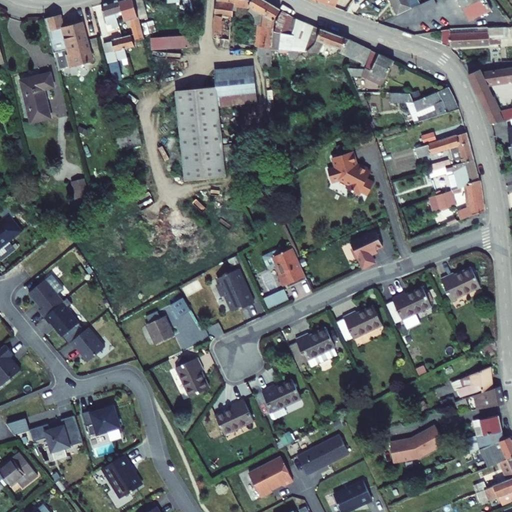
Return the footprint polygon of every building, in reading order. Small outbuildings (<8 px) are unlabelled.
[(124,14),(120,0),(117,0),(102,5),(107,24),(106,25),(108,32),(115,30),(114,28),(119,26),(117,18),(120,15),(124,14)] [(134,0),(120,0),(124,14),(126,20),(131,19),(136,40),(145,38),(140,19),(134,0)] [(143,0),(134,0),(140,19),(148,17),(143,0)] [(275,21),(281,9),(265,0),(217,0),(215,15),(214,38),(231,39),(233,4),(249,6),(251,7),(249,11),(253,14),(254,17),(254,25),(260,25),(259,52),(263,68),(272,67),(271,50),(273,31),(275,21)] [(309,0),(318,7),(335,13),(339,2),(334,0),(309,0)] [(415,0),(388,0),(396,17),(419,7),(415,0)] [(429,0),(418,5),(422,13),(436,6),(433,0),(429,0)] [(458,0),(469,21),(492,9),(487,0),(458,0)] [(295,17),(283,10),(277,21),(275,31),(273,31),(271,50),(290,50),(305,50),(314,26),(295,17)] [(59,17),(44,21),(57,71),(73,67),(71,60),(69,26),(61,28),(59,17)] [(71,60),(73,67),(91,62),(80,23),(69,26),(71,60)] [(450,29),(442,30),(443,44),(451,47),(500,44),(500,38),(508,38),(508,27),(450,29)] [(366,64),(372,50),(350,39),(321,28),(317,39),(315,44),(308,51),(305,50),(290,50),(290,58),(303,58),(303,54),(318,53),(325,42),(342,49),(341,52),(366,64)] [(135,46),(132,35),(122,37),(125,49),(135,46)] [(198,35),(152,39),(153,49),(198,45),(198,35)] [(125,49),(122,37),(112,40),(112,37),(103,40),(109,63),(128,58),(125,49)] [(382,86),(394,61),(372,50),(366,64),(364,69),(347,67),(351,75),(362,76),(382,86)] [(218,106),(257,102),(253,65),(214,69),(216,86),(218,106)] [(480,72),(469,77),(488,112),(495,126),(511,121),(511,110),(501,112),(488,88),(511,83),(511,71),(483,76),(480,72)] [(44,117),(44,118),(51,116),(44,88),(53,86),(50,73),(33,77),(44,117)] [(21,80),(31,121),(44,118),(44,117),(33,77),(21,80)] [(176,90),(183,155),(214,138),(224,163),(218,106),(216,86),(176,90)] [(415,123),(459,109),(454,96),(449,86),(414,101),(410,93),(390,93),(390,102),(406,102),(415,123)] [(110,111),(114,126),(133,121),(130,106),(110,111)] [(140,147),(133,121),(114,126),(113,126),(120,153),(140,147)] [(474,159),(467,132),(416,148),(419,157),(449,148),(452,158),(428,166),(430,172),(474,159)] [(422,135),(424,143),(436,139),(434,132),(422,135)] [(214,138),(183,155),(186,180),(226,176),(224,163),(214,138)] [(336,146),(339,155),(353,151),(350,141),(336,146)] [(358,164),(354,151),(353,151),(339,155),(333,157),(336,167),(328,169),(332,182),(340,179),(349,184),(348,186),(351,189),(351,190),(355,192),(356,191),(360,193),(361,191),(368,194),(375,183),(367,179),(364,177),(368,168),(362,164),(361,166),(358,164)] [(469,181),(479,179),(474,159),(430,172),(432,177),(448,173),(452,190),(461,187),(464,186),(468,182),(469,181)] [(367,179),(372,170),(368,168),(364,177),(367,179)] [(73,199),(87,198),(85,179),(72,181),(73,199)] [(484,210),(479,179),(469,181),(468,182),(472,206),(468,207),(458,211),(461,219),(484,210)] [(464,186),(468,207),(472,206),(468,182),(464,186)] [(260,185),(241,194),(244,201),(263,192),(260,185)] [(437,199),(440,210),(455,205),(452,194),(462,191),(461,187),(452,190),(436,196),(437,199)] [(9,215),(0,221),(0,248),(22,231),(9,215)] [(358,257),(362,266),(374,260),(371,255),(374,254),(372,251),(383,246),(376,231),(351,242),(354,247),(352,248),(357,258),(358,257)] [(293,285),(307,279),(293,247),(286,251),(280,253),(278,249),(262,256),(268,268),(275,265),(279,275),(278,275),(283,286),(287,284),(292,282),(293,285)] [(362,266),(364,268),(375,263),(374,260),(362,266)] [(244,307),(254,302),(239,268),(217,278),(220,282),(218,286),(221,293),(225,295),(232,310),(243,305),(244,307)] [(454,272),(441,278),(451,299),(480,286),(472,268),(455,275),(454,272)] [(40,310),(45,317),(62,302),(64,301),(46,279),(29,293),(42,309),(40,310)] [(431,305),(423,287),(406,295),(405,292),(392,298),(394,302),(402,319),(431,305)] [(269,308),(289,299),(285,288),(264,298),(269,308)] [(186,311),(190,309),(185,300),(181,302),(186,311)] [(62,302),(45,317),(50,323),(51,322),(63,336),(79,322),(62,302)] [(388,305),(396,322),(402,319),(394,302),(388,305)] [(353,337),(383,324),(374,306),(357,313),(356,310),(343,316),(344,319),(353,337)] [(146,325),(155,344),(175,335),(166,316),(161,318),(158,311),(146,316),(150,323),(146,325)] [(338,322),(347,341),(353,337),(344,319),(338,322)] [(89,361),(105,347),(89,327),(71,341),(77,348),(77,347),(89,361)] [(335,346),(327,328),(310,336),(308,333),(296,339),(298,342),(306,360),(306,359),(308,363),(310,367),(338,354),(334,347),(335,346)] [(298,342),(290,346),(302,371),(306,369),(304,365),(308,363),(306,359),(306,360),(298,342)] [(496,349),(495,342),(483,348),(488,356),(496,353),(494,350),(496,349)] [(13,354),(5,344),(0,348),(0,383),(2,385),(21,370),(10,356),(13,354)] [(191,397),(209,388),(201,371),(204,370),(198,357),(177,367),(191,397)] [(482,390),(482,393),(493,389),(491,366),(452,382),(456,390),(457,390),(460,397),(482,390)] [(301,397),(293,379),(276,387),(274,384),(262,390),(272,411),(283,406),(301,397)] [(478,409),(504,404),(500,386),(493,389),(482,393),(474,395),(478,409)] [(441,402),(443,407),(456,402),(454,397),(441,402)] [(466,398),(456,402),(458,408),(468,404),(466,398)] [(216,416),(224,434),(254,420),(244,399),(231,405),(232,408),(216,416)] [(120,426),(114,406),(92,412),(91,410),(82,413),(86,426),(94,424),(98,435),(107,432),(107,431),(120,426)] [(275,419),(287,413),(283,406),(272,411),(272,412),(270,413),(272,418),(275,419)] [(83,442),(75,415),(61,419),(63,426),(50,429),(48,424),(30,429),(34,441),(48,437),(52,451),(83,442)] [(505,439),(499,415),(474,421),(477,435),(467,438),(471,453),(480,449),(505,439)] [(415,437),(391,442),(394,462),(419,457),(445,442),(436,425),(423,432),(424,433),(415,437)] [(340,434),(298,455),(308,475),(349,453),(340,434)] [(511,456),(511,438),(511,436),(505,439),(480,449),(488,467),(500,462),(511,456)] [(38,475),(20,453),(0,468),(0,482),(3,487),(9,483),(11,486),(17,481),(22,487),(38,475)] [(124,454),(102,468),(109,480),(110,480),(121,497),(141,485),(130,468),(132,467),(124,454)] [(283,486),(293,480),(281,456),(249,473),(261,497),(273,491),(272,489),(283,484),(283,486)] [(511,456),(500,462),(508,480),(511,478),(511,456)] [(487,488),(502,482),(499,476),(484,482),(487,488)] [(511,478),(508,480),(502,482),(487,488),(477,492),(481,503),(497,496),(498,498),(500,498),(502,504),(511,500),(511,478)] [(363,480),(333,494),(341,511),(342,511),(358,505),(358,506),(372,500),(363,480)] [(473,485),(477,492),(487,488),(484,482),(484,481),(473,485)]
